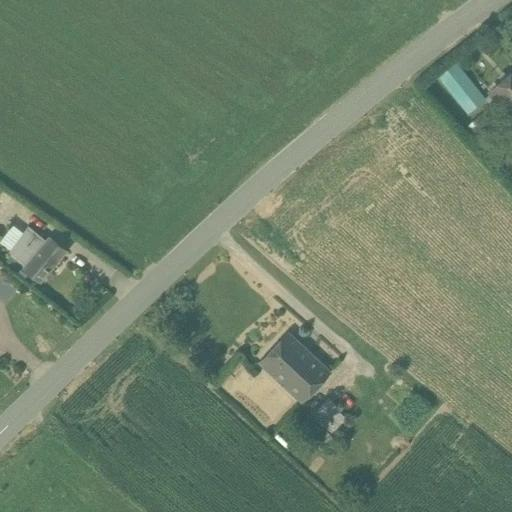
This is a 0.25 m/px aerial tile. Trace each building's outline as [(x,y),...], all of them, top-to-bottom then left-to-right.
[(439,75),(467,115),(487,101),(459,61),(439,75)] [(511,72),(491,91),(511,115),(511,72)] [(492,141),(480,128),(473,135),(485,148),(492,141)] [(486,152),(500,167),(508,158),(494,144),(486,152)] [(511,160),(501,171),(511,182),(511,160)] [(28,228),(20,237),(29,244),(36,235),(28,228)] [(46,244),(36,235),(29,244),(20,237),(10,251),(20,259),(17,262),(39,281),(65,250),(51,238),(46,244)] [(330,372),(288,333),(260,362),(302,402),(330,372)] [(328,399),(312,416),(322,426),(336,411),(338,408),(328,399)] [(331,434),(345,419),(336,411),(322,426),(331,434)]
